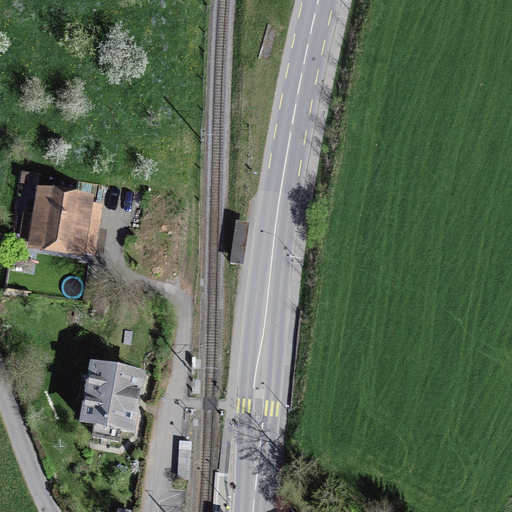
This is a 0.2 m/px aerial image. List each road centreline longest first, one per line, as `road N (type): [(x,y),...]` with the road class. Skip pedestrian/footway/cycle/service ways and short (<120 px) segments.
road 1 (secondary): [(318,0),(273,247),(252,511)]
road 2 (unclassified): [(49,511),(0,381)]
